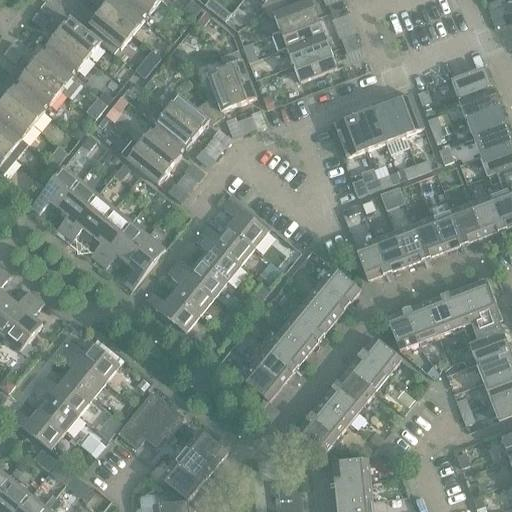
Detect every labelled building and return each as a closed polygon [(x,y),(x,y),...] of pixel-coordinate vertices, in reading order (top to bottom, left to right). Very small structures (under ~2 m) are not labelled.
[(91,4),(86,0),(75,0),(86,10),(91,4)] [(145,19),(120,0),(115,0),(116,0),(115,0),(113,0),(103,13),(133,38),(145,23),(143,22),(145,19)] [(161,3),(157,0),(120,0),(145,19),(147,16),(149,18),(161,3)] [(283,0),(257,0),(263,5),(261,8),(265,14),(284,0),(283,0)] [(318,19),(311,3),(291,10),(284,0),(265,14),(269,20),(273,19),(280,35),(318,19)] [(345,10),(342,3),(328,8),(331,16),(345,10)] [(348,18),(345,10),(331,16),(334,23),(348,18)] [(53,20),(42,11),(37,17),(48,26),(53,20)] [(133,38),(103,13),(90,28),(92,30),(90,33),(103,43),(100,46),(113,57),(119,50),(121,53),(133,38)] [(48,26),(37,17),(32,23),(43,32),(48,26)] [(277,55),(286,51),(324,37),(318,19),(280,35),(271,38),(277,55)] [(103,43),(90,33),(88,35),(70,20),(59,34),(90,59),(100,46),(103,43)] [(90,59),(59,34),(46,50),(49,52),(47,54),(73,75),(75,73),(77,75),(90,59)] [(358,44),(355,36),(341,42),(344,49),(358,44)] [(331,54),(324,37),(286,51),(292,69),(331,54)] [(360,51),(358,44),(344,49),(346,57),(360,51)] [(25,54),(14,45),(9,51),(20,60),(25,54)] [(20,60),(9,51),(4,57),(15,67),(20,60)] [(256,103),(242,65),(237,51),(220,58),(225,72),(239,109),(256,103)] [(61,94),(69,100),(81,86),(71,78),(73,75),(47,54),(45,56),(43,54),(30,69),(61,94)] [(337,72),(331,54),(292,69),(299,87),(337,72)] [(61,94),(30,69),(18,84),(20,86),(18,88),(45,110),(47,107),(49,109),(61,94)] [(493,91),(485,71),(452,84),(459,104),(493,91)] [(239,109),(225,72),(208,78),(215,99),(205,105),(219,124),(224,121),(222,115),(239,109)] [(45,110),(18,88),(17,91),(15,89),(3,104),(34,129),(45,114),(43,112),(45,110)] [(500,110),(493,91),(459,104),(467,123),(500,110)] [(432,105),(428,93),(418,97),(423,109),(432,105)] [(219,124),(205,105),(195,112),(179,99),(167,113),(198,138),(208,125),(212,128),(219,124)] [(425,133),(412,99),(392,106),(405,140),(425,133)] [(34,129),(3,104),(0,107),(0,124),(22,142),(34,129)] [(405,140),(392,106),(373,114),(386,148),(405,140)] [(507,130),(500,110),(467,123),(474,142),(507,130)] [(198,138),(167,113),(156,128),(158,130),(156,132),(182,154),(184,151),(186,153),(198,138)] [(386,148),(373,114),(355,121),(368,155),(386,148)] [(257,133),(252,119),(244,122),(250,136),(257,133)] [(442,132),(437,120),(428,123),(432,135),(442,132)] [(368,155),(355,121),(335,129),(348,162),(368,155)] [(250,136),(244,122),(237,125),(242,139),(250,136)] [(29,148),(22,142),(0,124),(0,147),(18,162),(29,148)] [(511,149),(511,141),(507,130),(474,142),(481,161),(511,149)] [(182,154),(156,132),(154,135),(152,133),(140,148),(170,173),(182,159),(180,157),(182,154)] [(446,144),(442,132),(432,135),(437,147),(446,144)] [(226,151),(214,141),(209,148),(221,157),(226,151)] [(170,173),(140,148),(134,143),(122,158),(128,163),(159,188),(170,173)] [(18,162),(0,147),(0,177),(3,180),(18,162)] [(221,157),(209,148),(204,154),(216,163),(221,157)] [(511,171),(511,149),(481,161),(489,181),(496,178),(511,171)] [(431,172),(427,162),(417,166),(421,176),(431,172)] [(58,213),(80,186),(76,182),(81,175),(69,165),(31,212),(39,219),(49,205),(58,213)] [(421,176),(417,166),(407,170),(411,180),(421,176)] [(511,191),(511,171),(496,178),(502,195),(509,192),(511,191)] [(197,185),(186,176),(181,182),(192,191),(197,185)] [(393,187),(390,178),(378,182),(381,192),(393,187)] [(192,191),(181,182),(176,188),(188,197),(192,191)] [(381,192),(378,182),(366,187),(369,196),(381,192)] [(64,240),(97,200),(80,186),(58,213),(68,221),(57,234),(64,240)] [(511,229),(511,199),(509,192),(502,195),(490,200),(503,233),(511,229)] [(92,240),(114,213),(97,200),(64,240),(72,246),(83,233),(92,240)] [(503,233),(490,200),(471,207),(484,241),(503,233)] [(268,237),(228,203),(221,212),(234,223),(227,231),(255,254),(268,237)] [(484,241),(471,207),(452,214),(464,248),(484,241)] [(98,267),(131,227),(114,213),(92,240),(101,248),(90,261),(98,267)] [(464,248),(452,214),(432,221),(445,255),(464,248)] [(445,255),(432,221),(413,229),(426,263),(445,255)] [(126,268),(148,241),(131,227),(98,267),(105,274),(116,260),(126,268)] [(426,263),(413,229),(394,236),(407,270),(426,263)] [(255,254),(227,231),(219,241),(206,230),(200,237),(241,271),(255,254)] [(407,270),(394,236),(375,243),(388,277),(407,270)] [(241,271),(200,237),(194,244),(207,255),(200,264),(227,287),(241,271)] [(133,295),(165,255),(148,241),(126,268),(135,275),(124,288),(133,295)] [(388,277),(375,243),(356,250),(368,285),(388,277)] [(227,287),(200,264),(192,274),(179,264),(173,271),(213,304),(227,287)] [(213,304),(173,271),(166,279),(180,290),(173,297),(200,320),(213,304)] [(361,294),(334,271),(320,288),(348,310),(361,294)] [(275,280),(265,273),(260,280),(269,287),(275,280)] [(0,310),(8,301),(0,294),(0,292),(10,280),(2,274),(0,277),(0,310)] [(497,318),(489,299),(483,284),(464,291),(477,325),(497,318)] [(348,310),(320,288),(307,304),(335,326),(348,310)] [(477,325),(464,291),(445,298),(458,332),(470,328),(477,325)] [(0,339),(3,342),(36,302),(28,296),(18,309),(8,301),(0,310),(0,339)] [(200,320),(173,297),(165,308),(151,297),(144,305),(185,338),(200,320)] [(458,332),(445,298),(426,306),(439,340),(458,332)] [(28,346),(42,329),(32,321),(43,308),(36,302),(3,342),(20,356),(21,355),(28,361),(35,352),(28,346)] [(335,326),(307,304),(294,320),(322,342),(335,326)] [(439,340),(426,306),(407,313),(420,347),(439,340)] [(420,347),(407,313),(387,320),(400,354),(420,347)] [(477,345),(503,335),(497,318),(477,325),(470,328),(477,345)] [(322,342),(294,320),(281,335),(309,358),(322,342)] [(309,358),(281,335),(268,351),(296,374),(309,358)] [(503,335),(477,345),(470,348),(477,368),(511,355),(503,335)] [(402,363),(384,349),(374,341),(363,355),(390,378),(402,363)] [(119,370),(124,364),(113,355),(108,361),(93,348),(85,357),(72,346),(65,354),(107,387),(120,370),(119,370)] [(296,374),(268,351),(255,367),(283,390),(296,374)] [(107,387),(65,354),(59,361),(73,372),(66,380),(94,403),(107,387)] [(390,378),(363,355),(349,371),(377,394),(390,378)] [(511,376),(511,358),(511,355),(477,368),(484,387),(511,376)] [(283,390),(255,367),(242,383),(270,405),(283,390)] [(377,394),(349,371),(337,387),(364,409),(377,394)] [(511,397),(511,376),(484,387),(491,405),(511,397)] [(94,403),(66,380),(58,390),(44,379),(38,387),(79,421),(94,403)] [(79,421),(38,387),(31,395),(36,399),(36,401),(36,402),(37,403),(39,403),(40,402),(45,406),(38,414),(66,437),(79,421)] [(364,409),(337,387),(324,402),(352,425),(364,409)] [(160,454),(186,422),(154,395),(119,437),(138,453),(146,443),(160,454)] [(511,419),(511,397),(491,405),(499,425),(511,419)] [(471,413),(466,401),(457,405),(461,417),(471,413)] [(352,425),(324,402),(311,418),(338,441),(352,425)] [(66,437),(38,414),(30,424),(17,413),(10,421),(51,455),(66,437)] [(475,425),(471,413),(461,417),(466,429),(475,425)] [(338,441),(311,418),(296,436),(324,459),(338,441)] [(228,458),(200,435),(188,450),(216,473),(228,458)] [(95,461),(106,448),(91,436),(80,449),(95,461)] [(511,461),(511,437),(503,441),(511,462),(511,461)] [(216,473),(188,450),(175,466),(202,489),(216,473)] [(470,468),(465,456),(457,460),(462,472),(470,468)] [(371,484),(369,464),(334,467),(336,488),(371,484)] [(202,489),(175,466),(161,484),(188,506),(202,489)] [(0,503),(15,485),(0,472),(0,503)] [(373,505),(371,484),(336,488),(338,508),(373,505)] [(21,511),(32,499),(15,485),(0,503),(0,511),(21,511)] [(481,497),(477,485),(468,489),(472,500),(481,497)] [(477,511),(486,509),(481,497),(472,500),(477,511)] [(48,511),(49,511),(32,499),(21,511),(48,511)]
